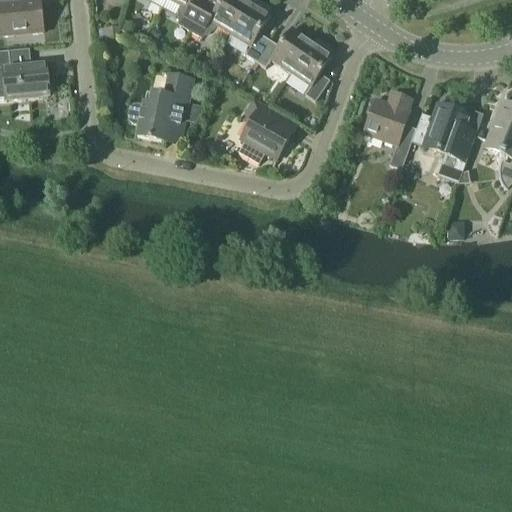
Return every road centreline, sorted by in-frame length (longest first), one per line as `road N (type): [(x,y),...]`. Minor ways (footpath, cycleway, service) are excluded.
road 1 (residential): [(369,26),(310,179),(280,194),(116,163),(90,141),(85,0)]
road 2 (tertiary): [(369,26),(433,59),(511,54)]
